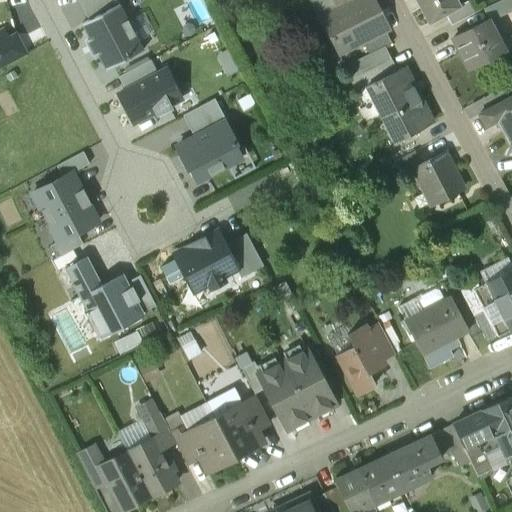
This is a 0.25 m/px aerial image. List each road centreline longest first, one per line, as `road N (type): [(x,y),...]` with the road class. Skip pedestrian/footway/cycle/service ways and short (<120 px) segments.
road 1 (residential): [(202,511),(511,369)]
road 2 (residential): [(395,0),(511,221)]
road 3 (residential): [(121,146),(108,193),(138,242),(187,218),(157,164)]
road 4 (residential): [(49,0),(121,146)]
